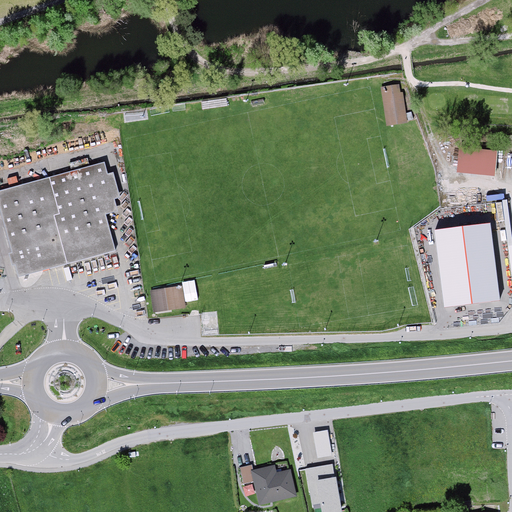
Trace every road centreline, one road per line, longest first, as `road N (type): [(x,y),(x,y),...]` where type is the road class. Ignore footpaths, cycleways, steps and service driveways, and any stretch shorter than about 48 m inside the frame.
road 1 (residential): [(26,454),(68,463),(157,435),(507,395)]
road 2 (residential): [(60,314),(93,308),(166,346),(511,329)]
road 3 (primary): [(511,362),(174,384)]
